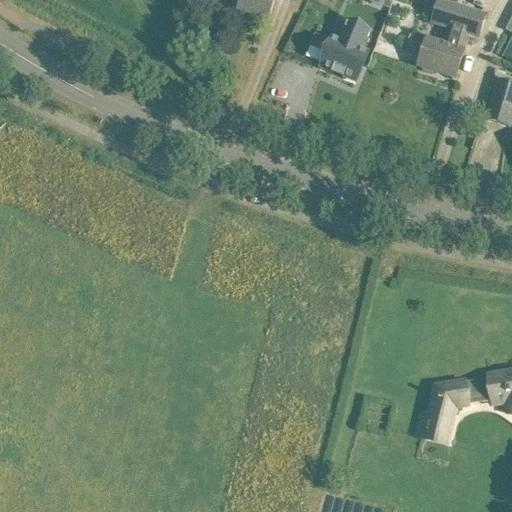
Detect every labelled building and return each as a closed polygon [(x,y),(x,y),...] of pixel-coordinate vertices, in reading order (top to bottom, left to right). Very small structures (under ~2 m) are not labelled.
[(269,22),(275,0),(241,0),(238,12),(269,22)] [(384,0),(382,7),(390,10),(394,0),(384,0)] [(442,45),(425,40),(424,46),(422,51),(424,52),(419,68),(455,79),(462,52),(462,51),(467,35),(477,38),(484,16),(438,1),(430,26),(446,32),(442,45)] [(195,9),(195,20),(205,20),(205,9),(195,9)] [(326,55),(321,68),(332,73),(332,75),(333,75),(333,73),(343,78),(342,80),(343,80),(344,78),(356,83),(361,70),(362,70),(363,66),(368,53),(361,50),(369,32),(348,23),(340,42),(333,39),(328,52),(327,52),(326,55)] [(424,46),(425,40),(410,35),(406,46),(422,51),(424,46)] [(486,121),(511,128),(511,124),(511,86),(497,82),(486,121)] [(465,383),(436,388),(429,415),(422,414),(416,438),(450,447),(458,412),(471,410),(470,402),(490,398),(492,410),(503,408),(505,417),(511,418),(511,373),(488,377),(489,380),(465,384),(465,383)]
